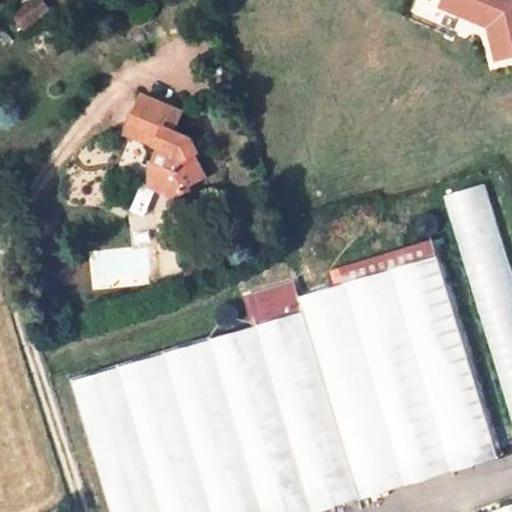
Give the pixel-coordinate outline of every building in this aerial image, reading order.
[(23,34),(50,9),(41,0),(23,0),(6,16),(23,34)] [(511,0),(443,0),(442,4),(489,24),(498,58),(511,54),(511,0)] [(174,130),(182,110),(144,94),(127,134),(147,142),(150,134),(159,139),(150,159),(159,164),(150,187),(175,197),(189,189),(188,186),(205,176),(195,154),(198,152),(191,137),(174,130)] [(511,258),(489,182),(446,195),(511,413),(511,258)] [(439,364),(408,265),(300,296),(304,311),(303,311),(295,282),(249,295),(257,324),(72,377),(110,511),(310,511),(360,498),(357,485),(374,480),(480,448),(455,360),(439,364)] [(480,448),(374,480),(378,493),(484,462),(480,448)]
